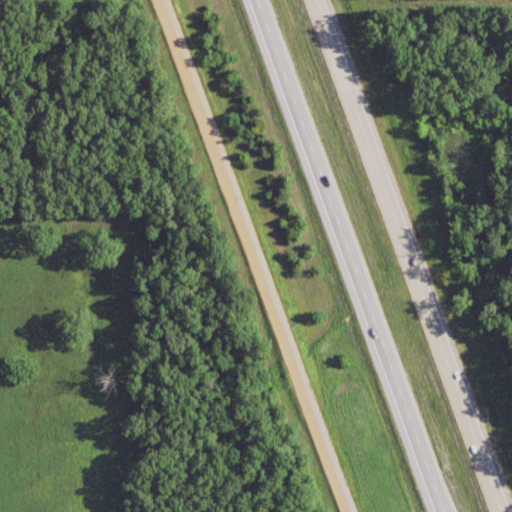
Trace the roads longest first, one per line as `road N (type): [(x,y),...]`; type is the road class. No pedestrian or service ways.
road 1 (trunk): [(254,0),(440,511)]
road 2 (trunk): [(501,511),(317,0)]
